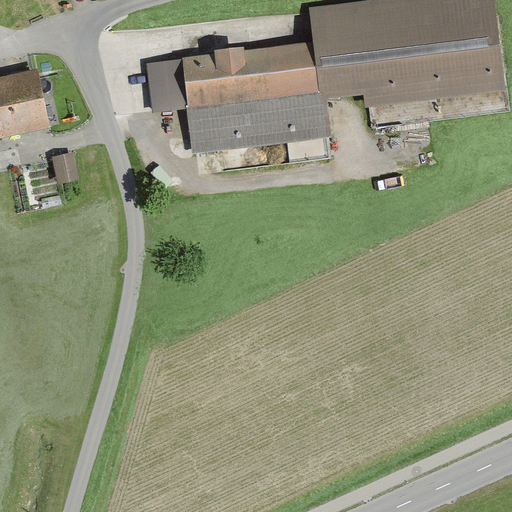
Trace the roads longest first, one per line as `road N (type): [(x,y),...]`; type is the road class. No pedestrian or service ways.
road 1 (unclassified): [(71,511),(126,319),(138,238),(127,180),(64,28),(136,0)]
road 2 (primary): [(511,457),(390,511)]
